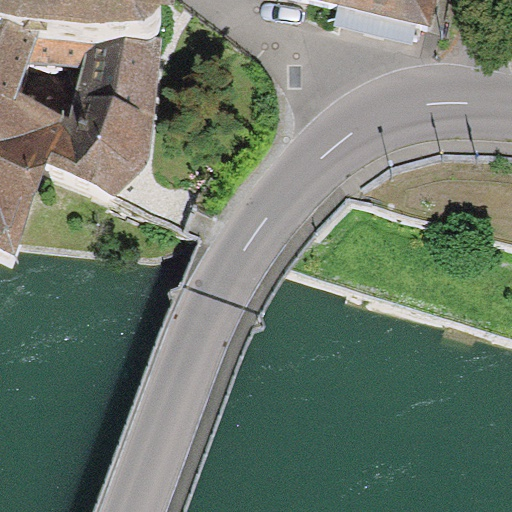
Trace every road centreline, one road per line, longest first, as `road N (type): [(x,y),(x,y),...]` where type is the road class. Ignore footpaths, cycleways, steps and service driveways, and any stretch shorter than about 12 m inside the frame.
road 1 (tertiary): [(259,230),(217,300),(139,511)]
road 2 (secondary): [(511,107),(439,104),(358,127),(297,179),(259,230)]
